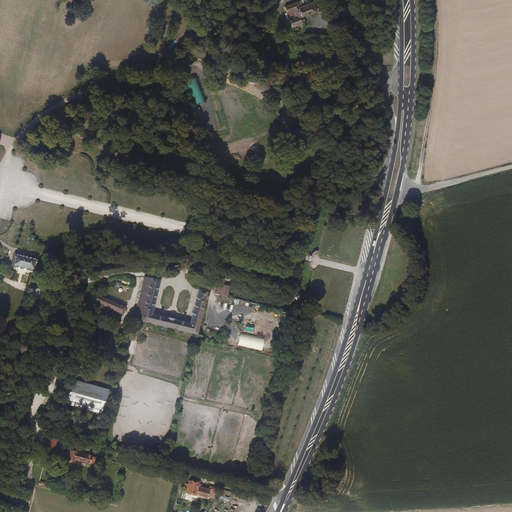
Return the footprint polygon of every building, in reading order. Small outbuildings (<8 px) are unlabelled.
[(298,5),(297,0),(283,4),(285,11),(290,10),(292,16),(288,18),(290,26),(301,22),(301,19),(303,19),(302,15),(314,10),(311,1),(298,5)] [(303,30),(304,38),(314,38),(314,41),(322,41),(322,38),(325,38),(325,33),(303,30)] [(197,78),(185,82),(193,105),(205,102),(197,78)] [(11,264),(33,270),(36,259),(14,253),(11,264)] [(133,320),(150,323),(191,333),(196,334),(207,292),(198,289),(189,324),(152,313),(160,280),(144,276),(133,320)] [(288,300),(296,302),(299,293),(294,292),(294,293),(290,293),(288,300)] [(99,306),(121,315),(124,308),(93,294),(90,302),(99,306)] [(105,410),(110,396),(107,394),(108,390),(73,378),(65,402),(101,413),(103,409),(105,410)] [(94,464),(96,458),(70,451),(68,460),(75,462),(76,460),(94,464)] [(210,486),(190,481),(188,486),(186,486),(186,490),(187,491),(187,493),(207,497),(210,486)]
